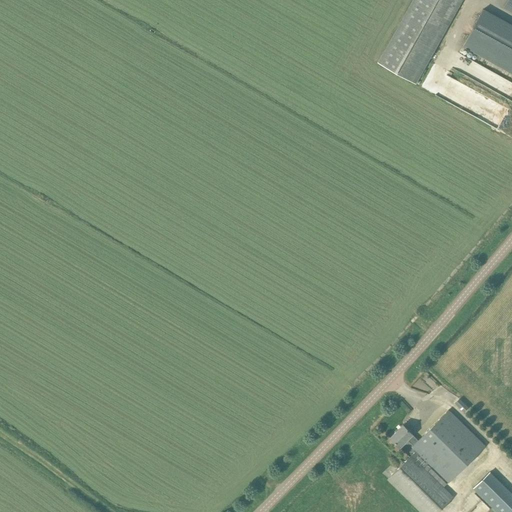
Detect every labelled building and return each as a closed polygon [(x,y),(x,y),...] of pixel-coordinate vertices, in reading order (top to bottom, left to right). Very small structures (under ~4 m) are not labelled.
[(462,0),(411,0),(377,63),(416,84),(462,0)] [(511,25),(483,9),(463,45),(511,72),(511,25)] [(468,408),(459,399),(454,403),(463,413),(468,408)] [(483,445),(448,410),(418,441),(412,435),(412,434),(403,425),(390,438),(399,447),(407,439),(413,445),(417,449),(388,480),(421,511),(437,511),(453,497),(444,488),(447,484),(427,464),(428,462),(448,482),(483,445)] [(511,511),(511,492),(491,470),(473,487),(497,511),(511,511)]
